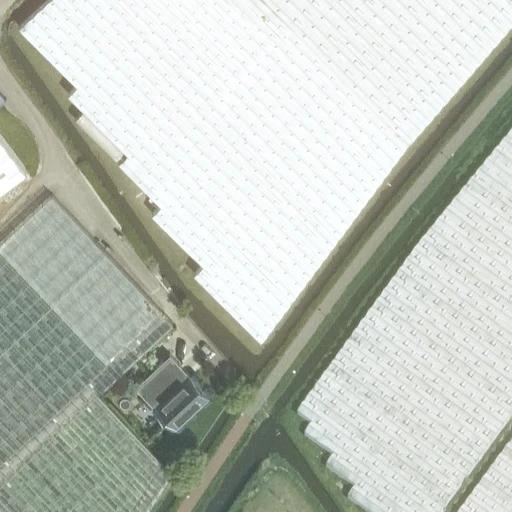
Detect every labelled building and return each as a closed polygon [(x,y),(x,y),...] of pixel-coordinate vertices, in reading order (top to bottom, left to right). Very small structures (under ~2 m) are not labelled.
[(511,0),(46,0),(19,26),(76,84),(67,93),(127,153),(117,162),(160,204),(151,213),(203,265),(193,272),(260,339),(405,141),(407,141),(511,19),(511,0)] [(0,188),(28,168),(0,130),(0,188)] [(417,250),(296,416),(310,427),(304,437),(332,458),(324,469),(353,490),(346,500),(362,511),(442,511),(511,416),(511,134),(494,156),(417,250)] [(0,511),(145,511),(171,472),(152,451),(98,392),(172,323),(51,194),(0,241),(0,511)] [(174,429),(209,396),(169,354),(134,386),(174,429)] [(511,511),(511,438),(458,511),(511,511)]
